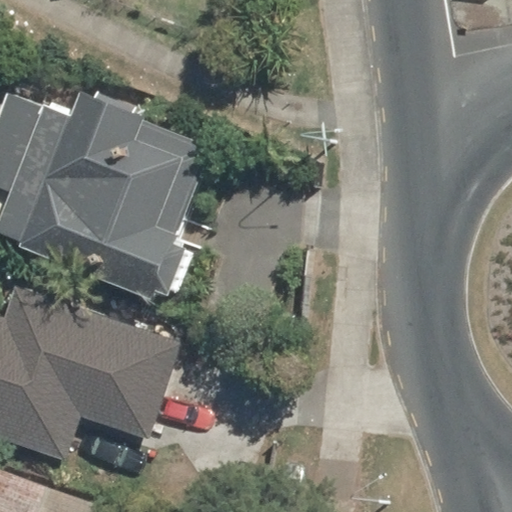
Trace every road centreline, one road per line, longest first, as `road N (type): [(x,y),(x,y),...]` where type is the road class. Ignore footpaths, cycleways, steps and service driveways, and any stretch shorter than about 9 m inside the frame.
road 1 (secondary): [(500,461),(447,409),(412,344),(401,270),(413,197),(448,132)]
road 2 (secondary): [(448,132),(427,0)]
